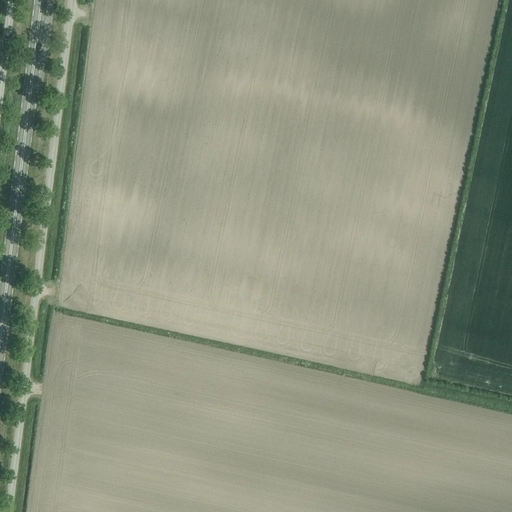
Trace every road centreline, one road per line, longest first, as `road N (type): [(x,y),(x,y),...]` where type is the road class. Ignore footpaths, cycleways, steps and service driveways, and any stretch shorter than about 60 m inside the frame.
road 1 (unclassified): [(71,0),(8,511)]
road 2 (primary): [(0,338),(41,0)]
